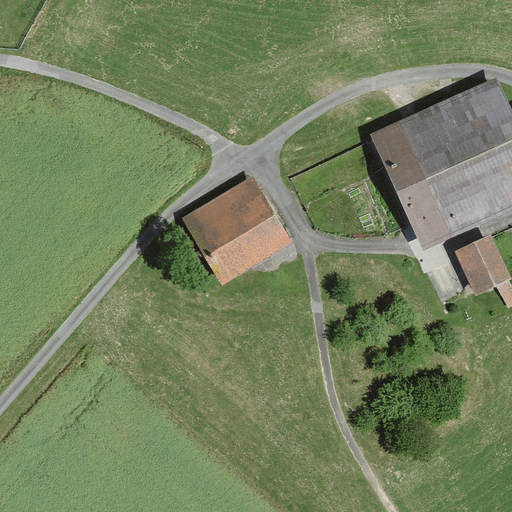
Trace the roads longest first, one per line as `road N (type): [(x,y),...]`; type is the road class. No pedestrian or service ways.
road 1 (residential): [(393,511),(362,462),(329,380),(307,235),(277,184),(245,162)]
road 2 (residential): [(0,403),(162,220),(245,162)]
road 3 (residential): [(245,162),(359,87),(443,69),(511,76)]
road 4 (residential): [(245,162),(201,128),(74,75),(0,59)]
